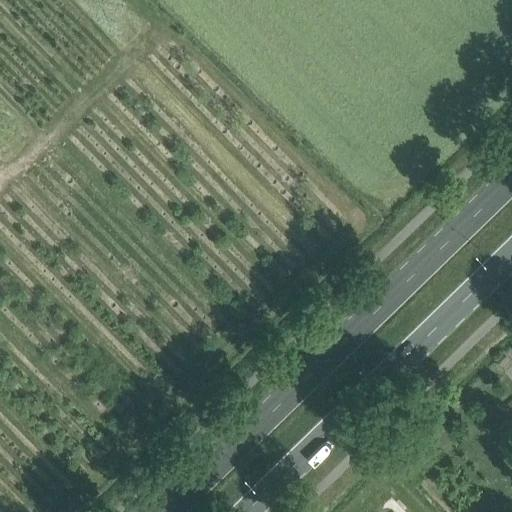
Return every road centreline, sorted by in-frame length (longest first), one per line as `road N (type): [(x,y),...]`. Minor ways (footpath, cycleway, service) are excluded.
road 1 (primary): [(511,192),(181,511)]
road 2 (primary): [(260,511),(511,270)]
